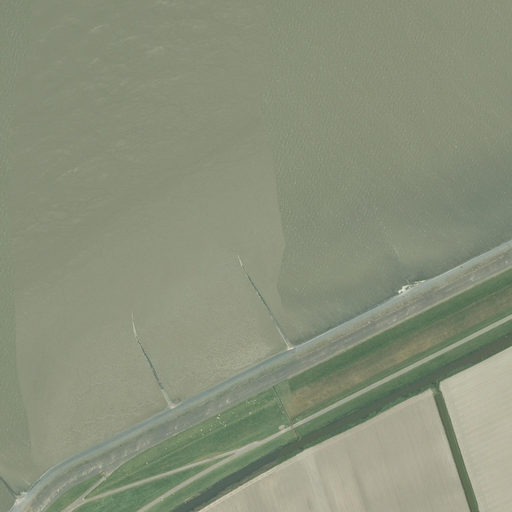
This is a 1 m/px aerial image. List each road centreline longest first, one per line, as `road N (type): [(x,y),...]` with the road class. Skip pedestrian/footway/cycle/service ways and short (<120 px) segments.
road 1 (unclassified): [(251,448),(511,316)]
road 2 (unclassified): [(67,511),(251,448)]
road 3 (unclassified): [(140,511),(251,448)]
